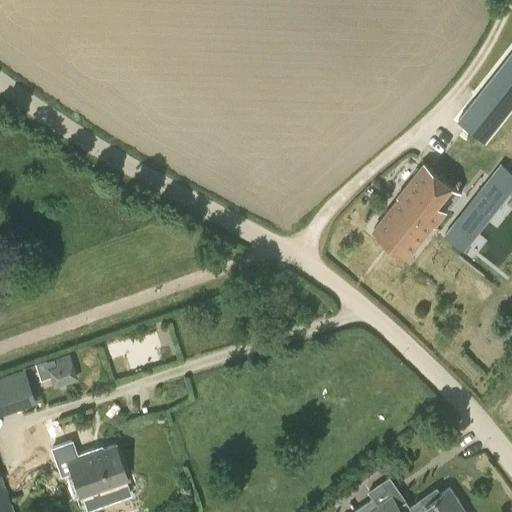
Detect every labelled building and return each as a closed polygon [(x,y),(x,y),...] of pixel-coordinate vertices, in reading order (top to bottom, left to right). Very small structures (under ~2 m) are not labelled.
[(483,142),(511,104),(511,49),(456,121),(483,142)] [(490,178),(486,184),(505,199),(511,189),(511,154),(510,153),(490,178)] [(397,196),(399,197),(373,229),(408,257),(434,224),(435,225),(446,211),(443,214),(434,207),(452,184),(432,168),(424,162),(397,196)] [(474,238),(455,222),(445,235),(464,251),(474,238)] [(53,385),(76,378),(69,354),(40,365),(42,373),(48,371),(53,385)] [(0,412),(34,400),(23,370),(0,377),(0,412)] [(80,457),(67,462),(79,494),(97,488),(99,493),(115,488),(113,482),(125,478),(113,445),(94,452),(93,448),(79,453),(80,457)] [(451,511),(458,507),(457,505),(459,503),(449,489),(442,494),(436,486),(409,505),(389,476),(381,481),(386,489),(352,511),(451,511)] [(12,511),(6,495),(0,478),(0,511),(12,511)]
